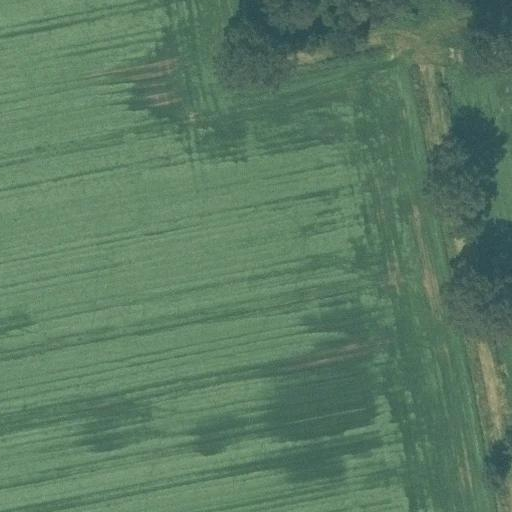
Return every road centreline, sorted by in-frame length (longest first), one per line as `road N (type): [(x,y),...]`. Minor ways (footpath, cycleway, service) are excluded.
road 1 (track): [(511,469),(426,42)]
road 2 (track): [(268,71),(426,42)]
